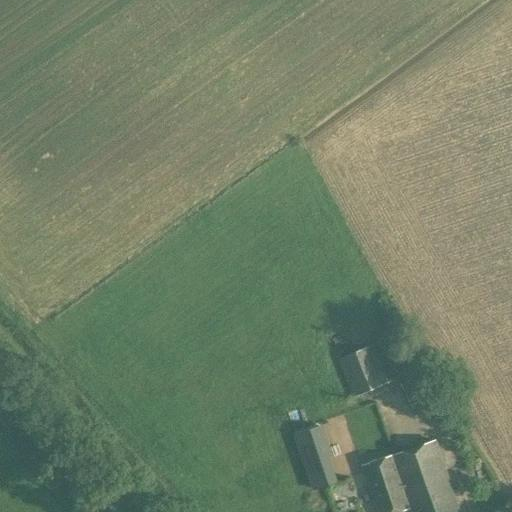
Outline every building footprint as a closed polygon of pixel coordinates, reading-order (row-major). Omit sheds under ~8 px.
[(338,360),(353,398),(389,384),(374,346),(338,360)] [(413,408),(427,401),(431,408),(445,400),(428,370),(401,385),(413,408)] [(318,427),(293,435),(303,464),(328,455),(318,427)] [(459,511),(435,442),(393,456),(411,508),(411,511),(459,511)] [(400,511),(411,508),(393,456),(362,467),(376,511),(400,511)]
